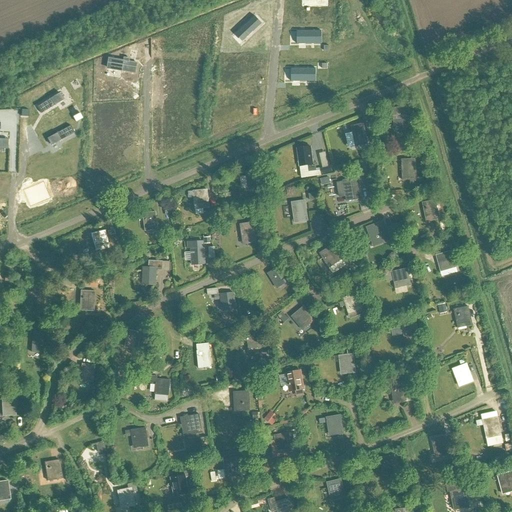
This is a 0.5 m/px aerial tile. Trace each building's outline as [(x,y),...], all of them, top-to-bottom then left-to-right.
[(262,24),(255,16),(237,33),(244,40),(262,24)] [(298,31),(298,44),(321,44),(321,31),(298,31)] [(369,58),(364,44),(343,51),(349,65),(369,58)] [(125,58),(124,62),(110,59),(108,68),(136,73),(137,64),(129,62),(129,59),(125,58)] [(292,69),(292,82),(315,82),(315,69),(292,69)] [(63,99),(59,93),(37,107),(41,114),(56,104),(63,99)] [(394,128),(407,126),(405,108),(391,110),(394,128)] [(80,113),(73,117),(76,122),(82,118),(80,113)] [(190,118),(170,119),(170,135),(190,134),(190,118)] [(368,145),(364,124),(351,126),(356,148),(368,145)] [(58,141),(74,133),(70,126),(47,138),(51,145),(58,141)] [(316,163),(311,164),(309,149),(297,151),(299,168),(308,167),(308,173),(317,171),(316,163)] [(402,182),(416,181),(415,160),(401,161),(402,182)] [(321,174),(332,171),(331,166),(320,169),(321,174)] [(247,189),(259,187),(257,171),(244,172),(247,189)] [(329,177),(320,179),(322,186),(331,184),(329,177)] [(343,182),(337,183),(339,198),(345,197),(346,203),(359,200),(356,180),(343,182)] [(43,182),(23,190),(30,207),(50,199),(43,182)] [(195,211),(212,208),(211,202),(207,202),(206,191),(192,193),(195,211)] [(427,224),(440,221),(435,201),(422,204),(427,224)] [(294,225),(307,222),(304,202),(290,204),(294,225)] [(145,233),(157,231),(155,213),(142,215),(145,233)] [(248,219),(249,224),(239,226),(242,246),(255,244),(252,225),(257,224),(256,217),(248,219)] [(374,244),(389,238),(383,222),(369,228),(374,244)] [(449,230),(447,222),(440,223),(441,227),(441,231),(449,230)] [(110,248),(106,234),(93,238),(96,252),(110,248)] [(206,245),(215,245),(214,235),(205,236),(206,245)] [(191,249),(192,266),(205,265),(204,247),(203,248),(203,242),(188,242),(188,249),(191,249)] [(329,269),(342,260),(333,246),(320,255),(329,269)] [(440,273),(455,269),(451,253),(437,257),(440,273)] [(154,287),(155,270),(155,269),(163,269),(163,262),(149,261),(149,267),(142,267),(141,286),(154,287)] [(277,290),(290,282),(280,267),(268,275),(277,290)] [(396,290),(410,287),(406,270),(392,274),(396,290)] [(357,273),(352,277),(356,282),(361,278),(357,273)] [(92,313),(93,293),(79,292),(78,312),(92,313)] [(222,313),(235,311),(232,294),(220,296),(222,313)] [(349,316),(364,311),(358,295),(344,300),(349,316)] [(445,304),(438,305),(440,314),(447,313),(445,304)] [(303,332),(315,322),(303,309),(292,318),(303,332)] [(458,329),(472,326),(468,309),(454,312),(458,329)] [(284,324),(289,320),(282,312),(277,316),(284,324)] [(33,325),(31,353),(45,354),(47,326),(33,325)] [(407,347),(420,344),(416,326),(403,329),(407,347)] [(137,352),(140,334),(128,332),(125,350),(137,352)] [(248,350),(262,348),(260,334),(247,335),(248,350)] [(208,344),(195,345),(196,353),(198,370),(211,369),(209,351),(208,344)] [(347,351),(348,356),(339,358),(341,376),(356,374),(353,350),(347,351)] [(259,357),(260,367),(275,365),(274,356),(259,357)] [(91,384),(93,367),(80,366),(79,383),(91,384)] [(460,388),(473,383),(466,366),(453,371),(460,388)] [(290,394),(304,391),(300,373),(286,376),(290,394)] [(168,397),(170,382),(156,381),(157,378),(149,377),(149,385),(155,386),(154,386),(155,386),(154,396),(168,397)] [(395,405),(408,403),(405,385),(391,387),(395,405)] [(90,394),(95,398),(99,395),(94,390),(90,394)] [(235,413),(249,412),(248,393),(234,394),(235,413)] [(1,399),(2,417),(16,416),(15,398),(1,399)] [(271,412),(264,420),(272,426),(279,418),(271,412)] [(188,437),(202,434),(198,416),(184,419),(188,437)] [(330,438),(344,436),(340,417),(327,419),(330,438)] [(484,421),(476,423),(477,427),(484,426),(485,425),(485,427),(487,436),(494,435),(495,438),(497,438),(501,437),(500,434),(497,419),(484,421)] [(131,431),(133,444),(139,442),(140,449),(149,447),(146,428),(131,431)] [(278,456),(291,454),(288,436),(275,438),(278,456)] [(437,460),(450,457),(446,438),(432,441),(437,460)] [(99,453),(105,451),(103,443),(97,445),(99,453)] [(237,449),(238,456),(246,455),(245,447),(237,449)] [(372,466),(382,465),(384,477),(397,475),(394,457),(372,461),(372,466)] [(226,480),(240,478),(237,460),(224,462),(226,480)] [(46,483),(60,480),(56,462),(42,465),(46,483)] [(503,495),(511,492),(511,473),(511,472),(498,476),(503,495)] [(174,498),(187,495),(184,477),(170,480),(174,498)] [(0,495),(0,496),(1,501),(10,500),(8,481),(0,482),(0,495)] [(462,481),(446,485),(448,493),(450,492),(454,511),(468,508),(464,489),(462,481)] [(332,503),(345,500),(341,482),(327,485),(332,503)] [(116,491),(120,509),(135,506),(132,492),(136,491),(135,483),(127,485),(128,489),(116,491)] [(292,511),(289,501),(275,505),(277,511),(292,511)] [(277,511),(275,505),(274,502),(268,503),(270,511),(277,511)] [(357,503),(350,504),(351,511),(355,511),(359,511),(357,503)]
